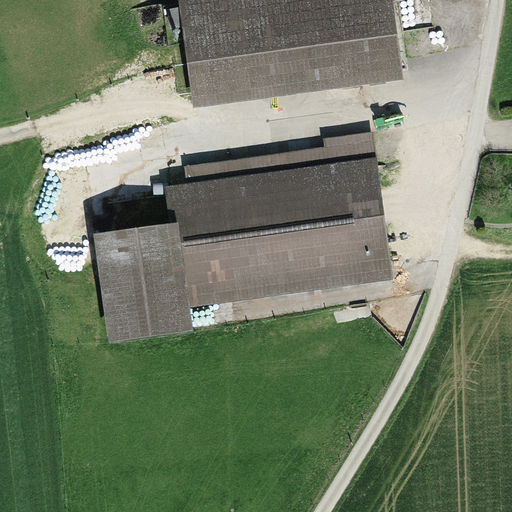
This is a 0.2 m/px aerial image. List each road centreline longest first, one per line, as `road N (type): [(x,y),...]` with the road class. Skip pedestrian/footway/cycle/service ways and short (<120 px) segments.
road 1 (track): [(325,511),(455,246)]
road 2 (track): [(497,0),(455,246)]
